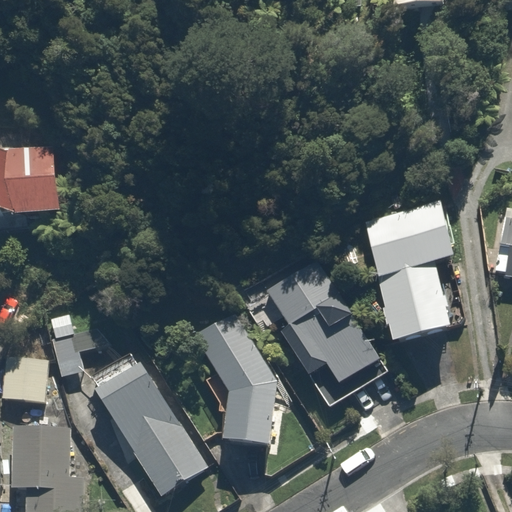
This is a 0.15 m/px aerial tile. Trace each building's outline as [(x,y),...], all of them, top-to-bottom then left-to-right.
[(455,28),(456,0),(415,0),(413,24),(455,28)] [(7,193),(0,194),(0,243),(78,234),(69,162),(4,170),(7,193)] [(456,207),(369,228),(400,359),(464,343),(448,276),(471,270),(456,207)] [(511,212),(499,283),(511,285),(511,212)] [(337,382),(350,401),(394,371),(317,261),(265,297),(328,388),(337,382)] [(241,312),(191,351),(227,405),(224,454),(291,457),(295,379),(241,312)] [(56,359),(11,357),(8,406),(54,409),(56,359)] [(213,474),(138,359),(91,390),(167,505),(213,474)] [(78,433),(19,431),(17,495),(31,496),(30,511),(88,511),(89,501),(76,500),(78,433)]
